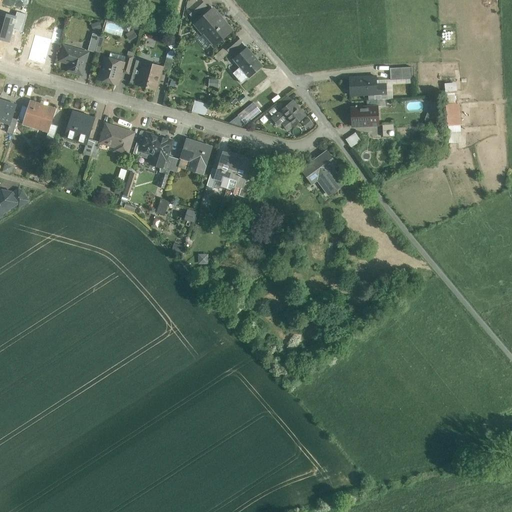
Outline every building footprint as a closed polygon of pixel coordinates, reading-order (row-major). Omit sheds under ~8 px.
[(200,0),(199,0),(187,11),(193,17),(206,6),(200,0)] [(214,9),(195,25),(214,46),(232,30),(214,9)] [(93,33),(88,51),(96,53),(100,36),(93,33)] [(237,37),(225,47),(230,52),(242,42),(237,37)] [(88,53),(64,47),(60,61),(70,63),(68,71),(82,75),(88,53)] [(247,48),(234,60),(240,67),(233,73),(242,83),(249,77),(262,66),(247,48)] [(127,57),(123,72),(129,74),(133,59),(127,57)] [(123,63),(106,58),(102,60),(101,64),(103,67),(100,80),(117,84),(123,63)] [(173,60),(167,58),(163,70),(170,72),(173,60)] [(162,67),(146,62),(143,70),(141,69),(137,85),(156,90),(162,67)] [(412,67),(390,68),(390,80),(412,79),(412,67)] [(376,76),(350,78),(351,96),(386,94),(386,85),(376,85),(376,80),(376,76)] [(209,79),(209,87),(219,87),(219,79),(209,79)] [(289,96),(281,103),(284,106),(279,110),(281,112),(293,101),(289,96)] [(16,106),(0,100),(0,120),(10,124),(11,124),(12,118),(16,106)] [(56,109),(31,101),(28,107),(25,119),(40,124),(38,129),(48,133),(49,133),(51,124),(56,109)] [(195,101),(192,112),(205,116),(209,105),(195,101)] [(238,114),(245,124),(261,111),(254,101),(238,114)] [(281,112),(273,118),(280,126),(283,123),(288,130),(305,116),(293,101),(281,112)] [(460,104),(445,105),(447,126),(462,125),(460,104)] [(18,120),(24,122),(25,119),(28,107),(23,106),(18,120)] [(368,107),(351,108),(352,127),(378,125),(377,106),(368,107)] [(95,118),(73,111),(64,138),(86,145),(87,145),(89,139),(95,118)] [(427,113),(424,122),(435,125),(438,117),(427,113)] [(310,117),(303,121),(307,129),(314,125),(310,117)] [(12,118),(11,124),(10,124),(7,133),(13,135),(18,120),(12,118)] [(58,127),(51,124),(49,133),(48,133),(46,139),(53,141),(58,127)] [(133,134),(107,125),(102,141),(117,146),(116,150),(127,154),(133,134)] [(440,140),(440,138),(441,138),(440,130),(433,130),(433,138),(432,138),(433,148),(446,147),(445,140),(440,140)] [(172,141),(147,134),(143,144),(142,151),(154,154),(151,164),(161,167),(162,168),(165,158),(166,158),(167,156),(172,141)] [(341,135),(347,144),(361,143),(360,134),(341,135)] [(89,139),(87,145),(86,145),(83,154),(90,156),(95,141),(89,139)] [(212,147),(187,140),(181,158),(194,162),(192,171),(203,174),(212,147)] [(95,141),(90,156),(97,158),(102,143),(95,141)] [(143,144),(137,142),(133,154),(140,156),(142,151),(143,144)] [(327,152),(302,170),(312,183),(319,178),(331,194),(344,184),(332,168),(337,165),(327,152)] [(231,155),(224,153),(218,170),(216,178),(216,179),(222,180),(220,187),(227,189),(238,155),(231,153),(231,155)] [(244,158),(238,155),(227,189),(234,191),(236,185),(242,187),(245,179),(250,161),(244,159),(244,158)] [(165,158),(162,168),(161,167),(160,172),(162,173),(168,175),(170,170),(174,158),(167,156),(166,158),(165,158)] [(174,158),(170,170),(177,173),(181,160),(174,158)] [(213,168),(207,186),(213,188),(216,179),(216,178),(218,170),(213,168)] [(131,173),(123,199),(128,201),(137,174),(131,173)] [(164,189),(168,175),(162,173),(158,187),(164,189)] [(251,181),(245,179),(242,187),(239,196),(245,198),(251,181)] [(13,194),(11,195),(16,204),(19,207),(29,201),(22,191),(19,190),(13,194)] [(12,193),(2,191),(0,192),(0,216),(2,215),(3,213),(16,204),(11,195),(13,194),(12,193)] [(167,203),(161,201),(152,226),(159,228),(167,203)] [(187,209),(184,219),(194,221),(197,211),(187,209)]
